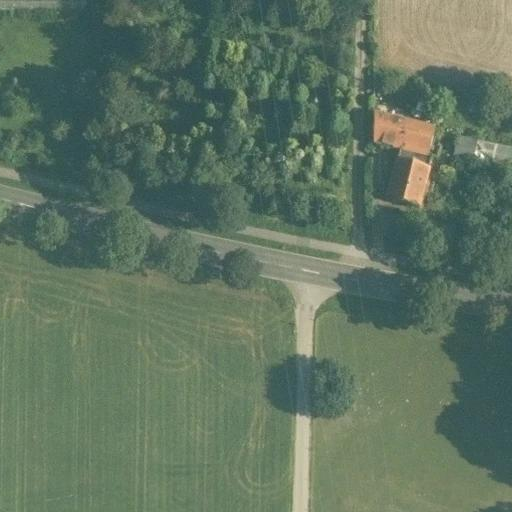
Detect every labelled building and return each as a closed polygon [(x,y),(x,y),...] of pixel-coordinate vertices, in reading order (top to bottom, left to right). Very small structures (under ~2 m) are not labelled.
[(85,0),(0,0),(0,13),(85,13),(85,0)] [(461,95),(437,90),(435,101),(459,107),(461,95)] [(407,124),(373,115),(373,143),(400,150),(407,124)] [(400,150),(388,201),(419,209),(432,157),(429,156),(435,131),(407,124),(400,150)] [(511,150),(458,138),(453,158),(511,171),(511,150)]
